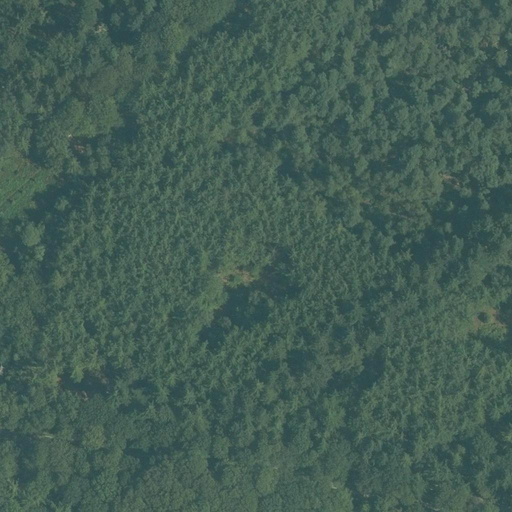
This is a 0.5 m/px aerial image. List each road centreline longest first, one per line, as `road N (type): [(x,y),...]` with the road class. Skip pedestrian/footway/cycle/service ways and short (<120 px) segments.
road 1 (primary): [(426,511),(275,475),(0,438)]
road 2 (track): [(511,229),(181,460)]
road 3 (track): [(212,0),(0,206)]
